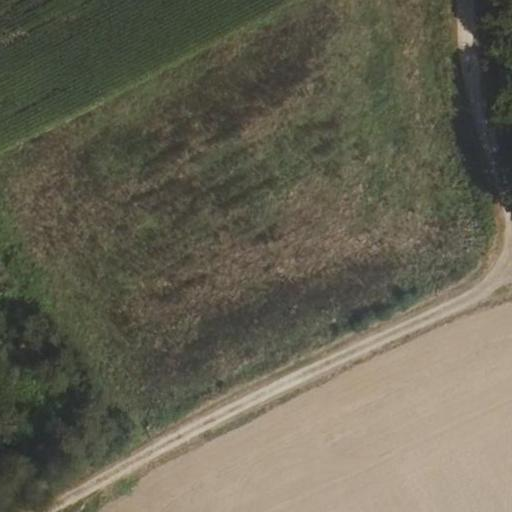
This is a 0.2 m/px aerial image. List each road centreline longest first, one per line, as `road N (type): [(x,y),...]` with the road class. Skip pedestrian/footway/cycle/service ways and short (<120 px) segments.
road 1 (track): [(50,511),(241,401),(511,277)]
road 2 (track): [(511,205),(494,144),(473,0)]
